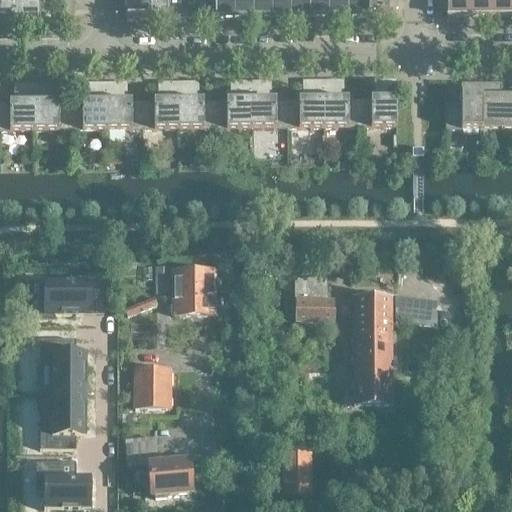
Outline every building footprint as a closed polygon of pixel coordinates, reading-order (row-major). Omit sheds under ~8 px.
[(40,8),(39,0),(0,0),(0,3),(16,4),(16,8),(40,8)] [(167,20),(166,0),(126,0),(126,20),(167,20)] [(207,11),(206,0),(198,0),(199,11),(207,11)] [(234,19),(233,0),(214,0),(215,19),(234,19)] [(253,19),(252,0),(233,0),(234,19),(253,19)] [(273,19),(272,0),(252,0),(253,19),(273,19)] [(292,18),(292,0),(272,0),(273,19),(292,18)] [(311,18),(311,0),(292,0),(292,18),(311,18)] [(331,18),(330,0),(311,0),(311,18),(331,18)] [(350,18),(349,0),(330,0),(331,18),(350,18)] [(369,18),(368,0),(349,0),(350,18),(369,18)] [(388,17),(387,0),(368,0),(369,18),(388,17)] [(469,19),(469,0),(446,0),(447,20),(469,19)] [(491,19),(490,0),(469,0),(469,19),(491,19)] [(511,19),(511,0),(490,0),(491,19),(511,19)] [(0,26),(40,26),(40,8),(16,8),(16,4),(0,3),(0,26)] [(481,133),(481,86),(461,86),(461,106),(445,106),(445,133),(479,133),(481,133)] [(511,132),(511,97),(501,98),(501,86),(481,86),(481,133),(483,133),(511,132)] [(360,131),(359,102),(323,103),(323,132),(360,131)] [(396,131),(396,102),(359,102),(360,131),(396,131)] [(287,132),(287,103),(251,104),(251,132),(287,132)] [(323,132),(323,103),(287,103),(287,132),(323,132)] [(179,133),(178,104),(142,105),(143,134),(179,133)] [(215,133),(215,104),(178,104),(179,133),(215,133)] [(251,132),(251,104),(215,104),(215,133),(251,132)] [(107,134),(106,105),(70,106),(71,134),(107,134)] [(143,134),(142,105),(106,105),(107,134),(143,134)] [(0,135),(34,135),(34,106),(0,106),(0,135)] [(71,134),(70,106),(34,106),(34,135),(71,134)] [(169,297),(169,270),(155,270),(156,297),(169,297)] [(214,319),(214,295),(214,275),(174,275),(174,319),(214,319)] [(294,282),(294,302),(328,302),(328,283),(294,282)] [(43,285),(43,319),(90,319),(90,309),(104,309),(104,286),(90,286),(90,285),(43,285)] [(229,319),(229,294),(214,295),(214,319),(229,319)] [(395,326),(437,332),(437,305),(395,300),(395,326)] [(391,408),(391,301),(354,301),(354,408),(391,408)] [(127,323),(157,311),(154,303),(124,315),(127,323)] [(338,324),(338,305),(299,305),(299,324),(338,324)] [(52,357),(52,398),(86,398),(86,357),(76,357),(76,344),(54,344),(54,357),(52,357)] [(169,412),(169,372),(135,372),(135,412),(169,412)] [(52,398),(52,440),(54,440),(54,453),(76,453),(76,440),(86,440),(86,398),(52,398)] [(158,469),(156,441),(125,443),(127,471),(149,469),(158,469)] [(312,500),(312,456),(282,456),(282,500),(312,500)] [(54,480),(44,480),(43,511),(89,511),(90,480),(76,480),(76,466),(54,466),(54,480)] [(189,466),(158,469),(149,469),(151,499),(155,499),(155,503),(167,502),(167,498),(191,496),(189,466)]
